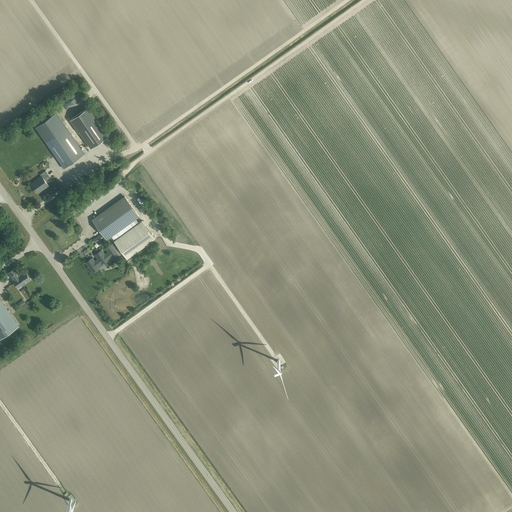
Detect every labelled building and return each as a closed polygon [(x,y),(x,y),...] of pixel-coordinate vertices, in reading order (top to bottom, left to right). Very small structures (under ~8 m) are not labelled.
[(71,119),(91,148),(108,137),(87,108),(71,119)] [(56,114),(36,128),(64,168),(84,154),(56,114)] [(40,174),(41,176),(31,184),(38,193),(48,185),(44,180),(49,176),(45,171),(40,174)] [(124,196),(93,219),(107,239),(139,216),(124,196)] [(142,221),(114,240),(127,259),(155,239),(142,221)] [(105,255),(102,250),(95,255),(98,259),(94,262),(92,258),(86,263),(93,273),(99,268),(97,265),(101,263),(102,264),(108,259),(111,256),(114,259),(120,255),(116,249),(118,248),(116,244),(113,246),(112,244),(106,249),(108,252),(105,255)] [(19,275),(14,268),(8,273),(13,280),(17,286),(21,284),(22,286),(30,280),(27,275),(26,276),(24,272),(19,275)] [(0,338),(18,326),(0,300),(0,338)]
